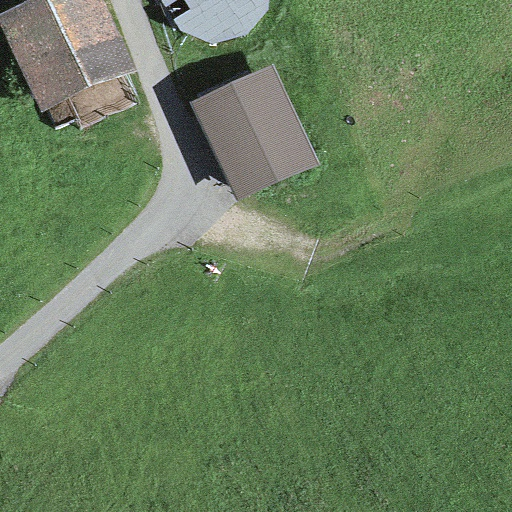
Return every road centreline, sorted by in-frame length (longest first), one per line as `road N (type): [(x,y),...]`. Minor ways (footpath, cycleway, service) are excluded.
road 1 (track): [(179,215),(0,368)]
road 2 (track): [(130,0),(185,136),(179,215)]
